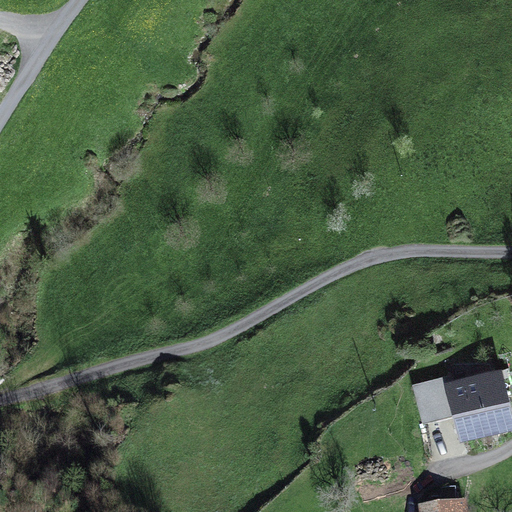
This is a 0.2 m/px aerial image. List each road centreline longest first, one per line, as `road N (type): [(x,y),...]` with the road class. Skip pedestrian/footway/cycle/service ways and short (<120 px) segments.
road 1 (unclassified): [(0,396),(106,377),(226,336),(368,259),(511,257)]
road 2 (unclassified): [(0,126),(78,0)]
